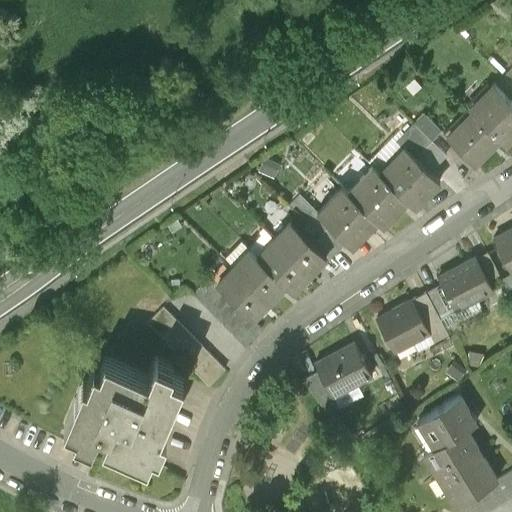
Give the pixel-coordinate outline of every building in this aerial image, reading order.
[(498,86),(511,99),(511,85),(505,79),(498,86)] [(472,113),(500,141),(506,147),(511,140),(511,99),(498,86),(495,83),(468,110),(472,113)] [(446,139),(474,166),(500,141),(472,113),(446,139)] [(414,125),(433,143),(443,134),(423,115),(414,125)] [(400,132),(393,140),(405,151),(416,162),(433,143),(414,125),(404,136),(400,132)] [(368,166),(372,170),(380,177),(405,151),(393,140),(368,166)] [(433,143),(416,162),(429,174),(447,155),(433,143)] [(405,151),(380,177),(408,203),(416,211),(440,185),(429,174),(416,162),(405,151)] [(372,170),(347,196),(376,223),(383,230),(408,203),(380,177),(372,170)] [(346,243),(352,249),(376,223),(347,196),(342,191),(319,215),(318,217),(328,226),(346,243)] [(308,224),(320,235),(328,226),(318,217),(319,215),(298,196),(289,207),(308,224)] [(291,223),(275,240),(313,275),(328,258),(312,243),(300,232),(291,223)] [(308,224),(300,232),(312,243),(320,235),(308,224)] [(328,226),(320,235),(339,251),(346,243),(328,226)] [(511,233),(496,242),(511,272),(511,233)] [(320,235),(312,243),(328,258),(330,260),(339,251),(320,235)] [(275,240),(257,258),(287,286),(295,294),(313,275),(275,240)] [(233,268),(271,303),(287,286),(257,258),(249,251),(233,268)] [(499,273),(489,254),(478,260),(489,279),(499,273)] [(442,285),(455,307),(493,287),(489,279),(478,260),(477,257),(439,278),(442,285)] [(215,288),(253,322),(271,303),(233,268),(215,288)] [(245,345),(260,329),(253,322),(215,288),(207,279),(192,295),(245,345)] [(442,285),(429,292),(442,314),(455,307),(442,285)] [(429,292),(416,300),(433,331),(437,337),(450,330),(442,314),(429,292)] [(376,322),(394,353),(433,331),(416,300),(376,322)] [(140,322),(208,384),(223,368),(155,306),(140,322)] [(319,372),(334,397),(373,375),(354,342),(315,365),(319,372)] [(93,443),(101,423),(110,427),(104,440),(148,459),(153,447),(159,449),(166,433),(161,430),(184,377),(172,372),(174,366),(156,358),(149,374),(104,354),(99,367),(93,364),(86,379),(83,378),(62,425),(75,430),(73,435),(93,443)] [(334,397),(319,372),(305,380),(320,405),(334,397)] [(413,425),(430,451),(465,429),(478,421),(461,394),(413,425)] [(422,456),(453,505),(497,477),(465,429),(430,451),(422,456)] [(511,466),(497,477),(453,505),(458,511),(485,511),(511,495),(511,466)]
